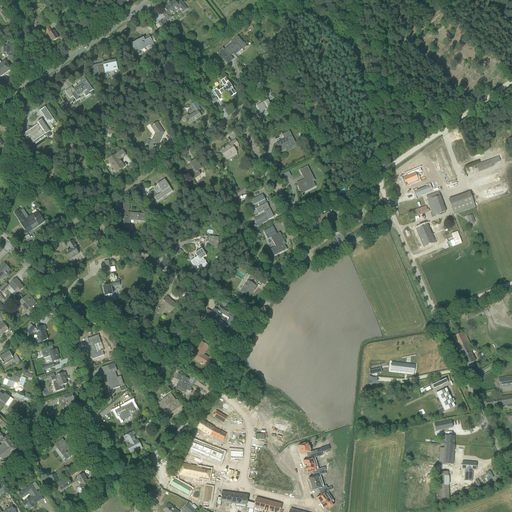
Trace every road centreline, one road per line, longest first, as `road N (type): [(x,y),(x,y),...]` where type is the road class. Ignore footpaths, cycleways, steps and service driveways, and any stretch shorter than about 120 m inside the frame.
road 1 (unclassified): [(511,472),(394,220)]
road 2 (tertiary): [(119,479),(56,305),(21,256)]
road 3 (residential): [(309,502),(243,489),(249,422),(215,387)]
road 4 (residential): [(92,206),(240,110)]
road 5 (residential): [(307,259),(240,110)]
road 6 (track): [(382,174),(511,81)]
road 7 (residential): [(215,387),(270,298),(307,259)]
road 8 (residential): [(214,301),(144,246),(113,233),(92,206)]
road 9 (tertiary): [(25,86),(148,0)]
road 10 (residential): [(119,479),(174,436),(215,387)]
